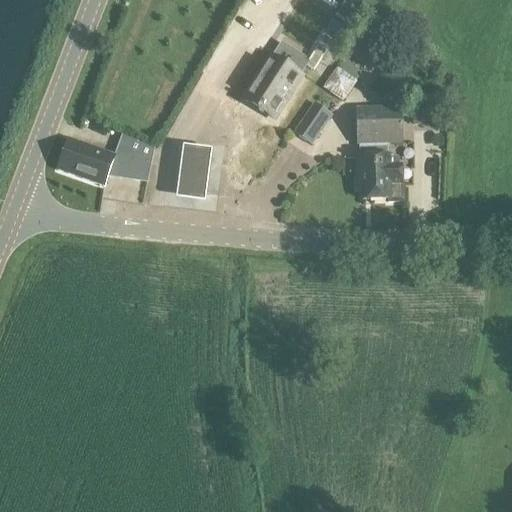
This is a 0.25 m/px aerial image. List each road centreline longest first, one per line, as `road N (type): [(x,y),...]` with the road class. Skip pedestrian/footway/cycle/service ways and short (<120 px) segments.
road 1 (tertiary): [(12,215),(291,244),(430,247),(511,239)]
road 2 (tertiary): [(12,215),(96,0)]
